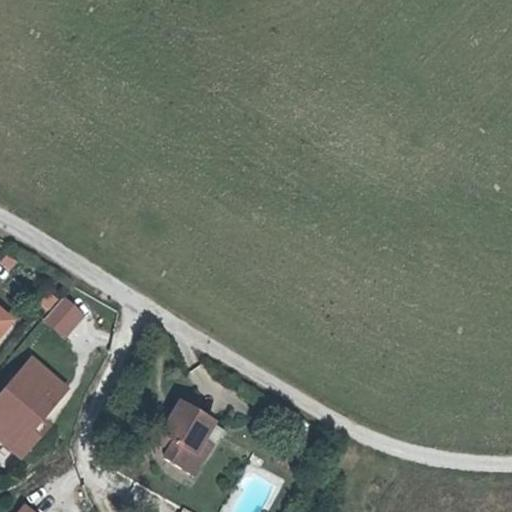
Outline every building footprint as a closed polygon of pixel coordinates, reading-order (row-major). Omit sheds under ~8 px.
[(63,302),(45,323),(64,340),(82,320),(63,302)] [(0,333),(11,321),(0,311),(0,333)] [(39,425),(65,393),(32,364),(0,400),(0,442),(21,461),(38,441),(23,428),(31,419),(39,425)] [(180,446),(174,456),(170,466),(197,483),(209,465),(214,469),(232,435),(183,406),(166,437),(180,446)] [(161,448),(174,456),(180,446),(166,437),(161,448)]
